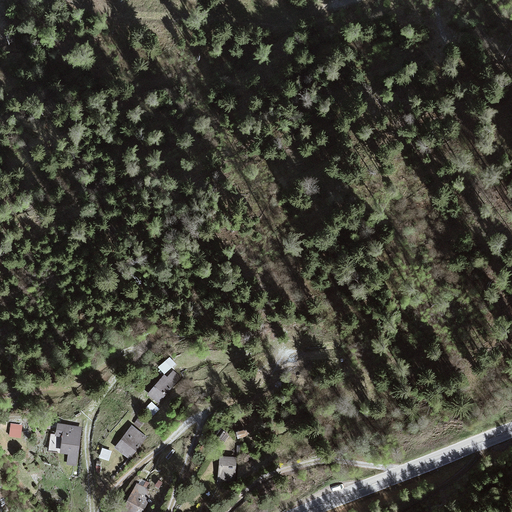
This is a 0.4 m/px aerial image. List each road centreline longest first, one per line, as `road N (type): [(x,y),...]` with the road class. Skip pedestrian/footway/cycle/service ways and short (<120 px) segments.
road 1 (track): [(91,511),(92,409),(139,347),(58,393),(0,395)]
road 2 (track): [(169,511),(198,416),(116,485),(100,511)]
road 3 (tertiary): [(511,429),(302,511)]
road 4 (track): [(398,474),(317,461),(263,478),(224,511)]
